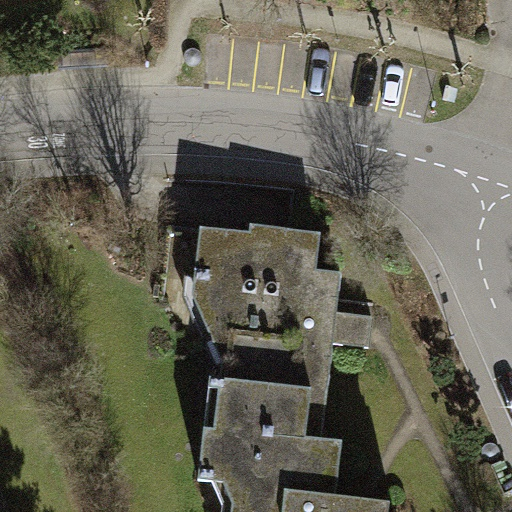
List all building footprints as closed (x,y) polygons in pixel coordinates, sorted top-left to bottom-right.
[(108,48),(58,51),(59,70),(109,67),(108,48)] [(248,236),(201,232),(195,276),(195,280),(205,281),(203,296),(233,363),(231,381),(211,378),(205,428),(273,436),(277,399),(326,404),(333,343),(342,345),(346,314),(336,313),(341,274),(316,272),(320,235),(249,227),(248,236)] [(195,280),(195,276),(186,275),(183,300),(212,363),(211,378),(231,381),(233,363),(203,296),(205,281),(195,280)] [(372,318),(346,314),(342,345),(368,349),(372,318)] [(388,511),(390,504),(336,499),(342,444),(321,441),(326,404),(277,399),(273,436),(205,428),(199,481),(214,482),(231,476),(244,504),(242,511),(388,511)] [(242,511),(244,504),(231,476),(214,482),(223,506),(222,511),(242,511)]
